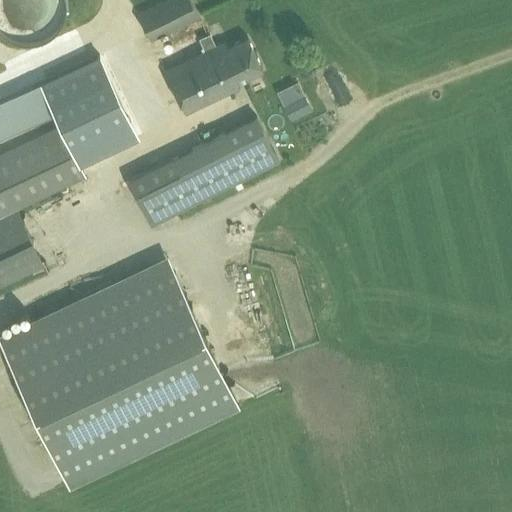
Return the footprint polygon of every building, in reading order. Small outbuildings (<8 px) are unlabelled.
[(0,0),(0,32),(0,33),(3,36),(5,38),(8,40),(11,41),(14,43),(17,44),(21,45),(24,45),(27,46),(31,45),(34,45),(37,45),(41,44),(44,42),(47,41),(50,39),(52,37),(55,35),(57,33),(59,30),(61,27),(63,24),(64,21),(65,18),(66,15),(67,11),(67,8),(67,4),(66,1),(66,0),(0,0)] [(162,0),(137,12),(151,40),(199,17),(190,0),(162,0)] [(165,69),(186,111),(238,86),(236,81),(262,68),(247,37),(227,46),(224,41),(216,45),(210,32),(198,38),(204,50),(165,69)] [(0,284),(43,264),(17,208),(86,175),(80,162),(133,137),(95,58),(42,81),(61,123),(0,151),(0,284)] [(0,138),(55,113),(40,82),(0,100),(0,138)] [(282,101),(291,119),(312,108),(303,91),(282,101)] [(127,178),(151,225),(280,161),(256,114),(127,178)] [(167,253),(0,332),(0,338),(69,485),(239,404),(167,253)]
